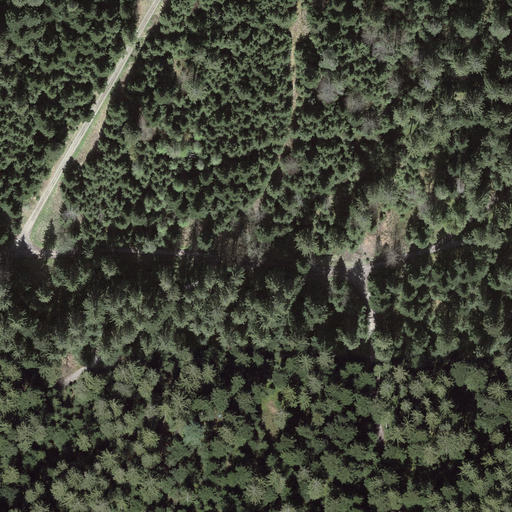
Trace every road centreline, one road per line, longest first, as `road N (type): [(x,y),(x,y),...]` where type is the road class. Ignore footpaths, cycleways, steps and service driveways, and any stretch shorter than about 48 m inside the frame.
road 1 (track): [(0,256),(216,254),(360,272),(444,245),(511,236)]
road 2 (track): [(0,414),(70,378),(177,297),(261,263)]
road 3 (track): [(157,0),(12,254)]
road 4 (track): [(290,0),(293,111),(281,151),(216,254)]
road 5 (track): [(413,511),(372,405),(370,310),(351,272)]
